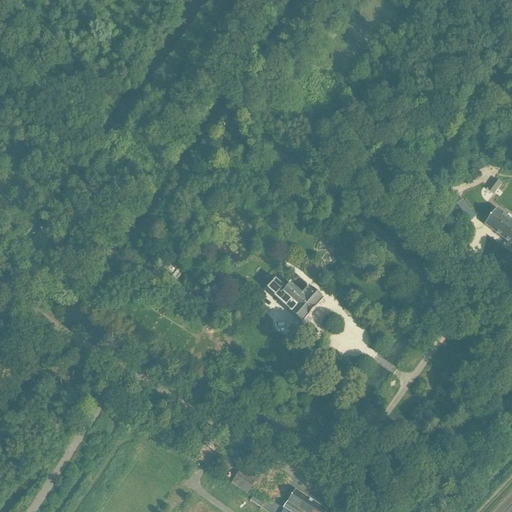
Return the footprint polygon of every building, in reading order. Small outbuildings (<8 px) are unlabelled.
[(494,195),(501,184),(494,179),(486,190),(494,195)] [(468,189),(458,194),(461,199),(470,194),(468,189)] [(455,204),(468,215),(471,211),(458,200),(455,204)] [(496,235),(509,218),(497,209),(484,226),(496,235)] [(511,238),(511,220),(509,218),(496,235),(508,244),(511,238)] [(309,287),(302,295),(291,285),(286,290),(275,280),(266,290),(274,297),(273,298),(289,312),(289,313),(302,325),(324,300),(309,287)] [(230,484),(247,495),(256,481),(239,471),(230,484)] [(296,490),(283,509),(287,511),(325,511),(326,511),(296,490)]
